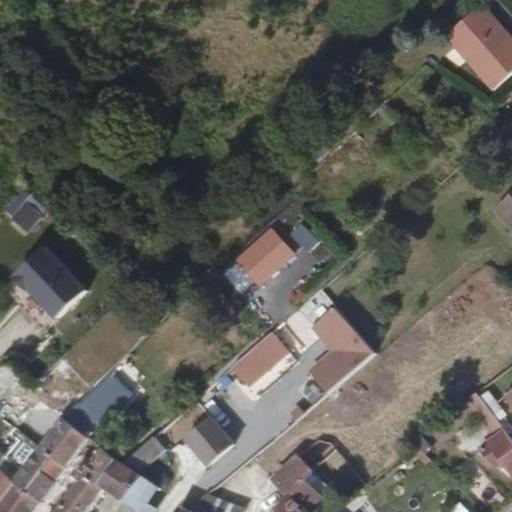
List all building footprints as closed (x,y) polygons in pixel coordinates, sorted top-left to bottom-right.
[(501,81),(511,71),(511,21),(492,0),(475,0),(449,24),(501,81)] [(511,209),(511,188),(502,197),(511,209)] [(62,317),(92,285),(45,242),(15,273),(62,317)] [(233,366),(251,387),(291,352),(274,331),(233,366)] [(0,387),(1,388),(26,362),(10,350),(0,361),(0,387)] [(101,411),(129,384),(107,361),(78,390),(95,405),(101,411)] [(511,399),(511,380),(503,387),(511,399)] [(511,463),(511,430),(480,390),(466,401),(491,431),(479,441),(498,464),(508,457),(511,463)] [(55,447),(67,456),(87,426),(81,421),(62,406),(41,437),(55,447)] [(212,456),(236,435),(212,409),(188,430),(212,456)] [(56,473),(42,464),(55,447),(41,437),(13,418),(9,423),(18,429),(12,438),(31,450),(25,459),(12,477),(39,496),(56,473)] [(123,455),(141,468),(162,440),(152,429),(123,455)] [(279,443),(285,439),(280,431),(273,437),(279,443)] [(427,460),(435,454),(419,437),(398,454),(406,462),(418,452),(427,460)] [(25,459),(31,450),(12,438),(6,446),(25,459)] [(84,465),(96,474),(115,448),(102,438),(84,465)] [(0,493),(12,477),(25,459),(6,446),(5,447),(0,453),(0,457),(4,461),(0,466),(0,493)] [(42,464),(56,473),(67,456),(55,447),(42,464)] [(121,493),(125,496),(144,470),(141,468),(123,455),(115,448),(96,474),(101,479),(121,493)] [(91,493),(101,479),(96,474),(84,465),(77,459),(70,467),(74,471),(66,478),(91,493)] [(313,511),(359,478),(350,466),(345,469),(342,466),(303,495),(297,488),(288,495),(284,492),(273,501),(275,506),(266,511),(313,511)] [(133,502),(141,492),(153,476),(144,470),(125,496),(133,502)] [(0,493),(0,504),(16,511),(27,511),(39,496),(12,477),(0,493)] [(83,506),(91,493),(66,478),(56,494),(80,510),(83,506)] [(492,489),(499,499),(509,491),(501,482),(492,489)] [(133,502),(141,506),(148,496),(141,492),(133,502)] [(78,511),(80,510),(56,494),(43,511),(78,511)]
